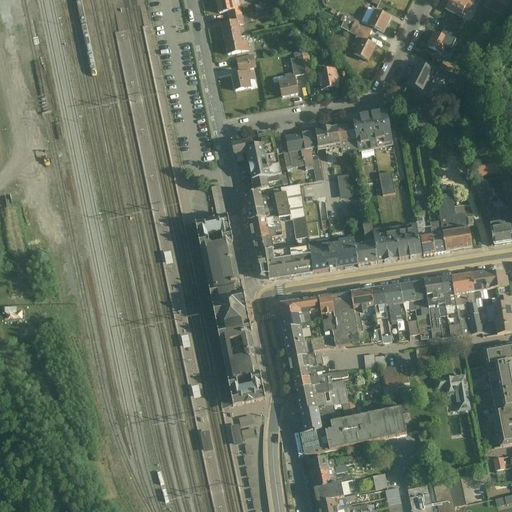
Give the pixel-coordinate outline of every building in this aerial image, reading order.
[(238,0),(222,0),(216,2),(219,17),(228,15),(229,21),(242,18),(238,0)] [(374,0),(371,6),(378,9),(381,4),(374,0)] [(456,0),(450,0),(444,13),(461,21),(464,14),(468,16),(474,5),(463,0),(462,0),(461,2),(456,0)] [(499,0),(488,0),(488,1),(511,13),(511,4),(504,0),(501,0),(501,1),(499,0)] [(511,13),(488,1),(483,9),(503,20),(505,17),(511,20),(511,13)] [(257,15),(274,12),(274,9),(267,10),(266,7),(262,8),(262,7),(255,8),(257,15)] [(344,26),(370,38),(374,31),(383,37),(392,21),(375,13),(374,14),(369,11),(361,26),(344,17),(340,24),(344,26)] [(274,12),(257,15),(258,21),(275,18),(274,12)] [(242,18),(229,21),(230,26),(221,27),(224,43),(242,39),(239,29),(244,28),(242,18)] [(370,38),(344,26),(341,31),(357,39),(353,47),(357,49),(353,57),(369,66),(377,50),(367,44),(370,38)] [(433,35),(426,50),(442,58),(446,51),(450,52),(455,42),(443,37),(442,39),(433,35)] [(242,39),(224,43),(228,59),(250,55),(248,45),(243,45),(242,39)] [(302,60),(301,55),(289,57),(293,76),(285,78),(285,79),(279,80),(280,86),(282,101),(299,98),(295,79),(305,77),(302,60)] [(238,67),(255,64),(254,58),(236,61),(238,67)] [(309,59),(302,60),(305,77),(313,77),(309,59)] [(255,64),(238,67),(239,74),(256,70),(255,64)] [(445,73),(457,79),(460,81),(463,75),(443,65),(440,71),(445,73)] [(419,67),(408,88),(423,96),(427,87),(431,89),(437,76),(419,67)] [(336,72),(318,75),(321,94),(339,91),(336,72)] [(457,79),(445,73),(442,79),(454,84),(457,79)] [(253,75),(232,79),(236,94),(251,91),(249,84),(255,83),(253,75)] [(421,109),(406,113),(409,129),(425,125),(421,109)] [(371,119),(368,119),(373,143),(379,142),(377,128),(389,126),(387,116),(380,117),(380,116),(371,118),(371,119)] [(373,143),(368,119),(358,121),(352,122),(356,142),(358,155),(375,152),(373,143)] [(379,142),(373,143),(375,152),(393,149),(389,126),(377,128),(379,142)] [(358,155),(356,142),(351,143),(348,129),(337,131),(341,157),(346,156),(355,154),(355,158),(359,157),(358,155)] [(337,131),(322,134),(325,154),(327,161),(342,159),(341,157),(337,131)] [(325,154),(322,134),(316,135),(319,155),(325,154)] [(314,135),(299,138),(304,165),(313,164),(311,153),(317,152),(314,135)] [(248,164),(278,158),(273,137),(258,139),(260,149),(254,151),(253,144),(233,148),(236,159),(247,156),(248,164)] [(299,138),(280,142),(281,144),(283,155),(287,173),(288,173),(305,169),(304,165),(299,138)] [(278,158),(248,164),(252,184),(282,178),(278,158)] [(499,160),(475,165),(480,182),(502,177),(499,160)] [(313,164),(314,173),(316,185),(323,184),(319,163),(313,164)] [(313,164),(304,165),(305,169),(306,174),(314,173),(313,164)] [(392,176),(379,178),(383,199),(396,197),(392,176)] [(282,178),(252,184),(254,194),(270,191),(268,186),(282,183),(283,189),(288,188),(285,177),(282,178)] [(357,179),(346,180),(347,203),(359,203),(357,179)] [(488,183),(475,186),(481,210),(488,217),(494,249),(511,246),(511,237),(511,230),(509,230),(507,230),(505,218),(504,218),(501,206),(491,208),(490,203),(492,203),(494,200),(493,194),(490,194),(488,183)] [(316,185),(300,188),(303,210),(327,207),(325,198),(323,186),(323,184),(316,185)] [(337,184),(323,186),(325,198),(340,196),(337,184)] [(303,210),(300,188),(274,193),(275,199),(285,197),(289,219),(291,224),(293,224),(305,222),(303,210)] [(247,208),(269,204),(268,199),(264,200),(263,195),(245,199),(247,208)] [(285,197),(275,199),(275,200),(276,203),(277,212),(279,221),(280,220),(289,219),(285,197)] [(442,225),(446,257),(472,252),(469,230),(473,230),(472,221),(467,222),(464,209),(454,211),(453,200),(446,201),(445,199),(443,199),(443,201),(438,202),(442,225)] [(269,204),(247,208),(248,217),(265,213),(271,212),(269,204)] [(265,213),(248,217),(250,225),(264,223),(273,222),(279,221),(277,212),(273,213),(273,211),(271,212),(265,213)] [(436,258),(431,230),(426,231),(423,217),(416,218),(415,218),(416,229),(419,242),(421,242),(424,260),(436,258)] [(225,222),(191,229),(211,319),(221,365),(231,408),(265,401),(246,314),(225,222)] [(264,223),(250,225),(252,235),(281,229),(281,226),(278,227),(277,225),(274,226),(273,222),(264,223)] [(446,257),(442,225),(430,226),(431,230),(436,258),(446,257)] [(378,267),(372,235),(371,226),(362,227),(366,248),(355,250),(358,270),(378,267)] [(281,229),(252,235),(254,246),(272,242),(272,241),(277,240),(276,235),(280,234),(279,232),(282,231),(281,229)] [(416,229),(405,230),(410,262),(422,260),(419,242),(416,229)] [(405,230),(388,233),(393,265),(410,262),(405,230)] [(306,231),(295,233),(296,243),(308,242),(306,231)] [(388,233),(372,235),(378,267),(393,265),(388,233)] [(272,242),(254,246),(255,251),(273,248),(272,242)] [(297,251),(289,251),(291,259),(294,280),(313,277),(310,256),(308,242),(296,243),(297,251)] [(273,248),(255,251),(257,258),(274,254),(273,248)] [(313,277),(358,270),(355,250),(310,256),(313,277)] [(274,254),(257,258),(259,271),(261,279),(263,279),(263,280),(269,279),(269,282),(273,281),(274,283),(276,283),(294,280),(291,259),(289,251),(274,254)] [(261,279),(259,271),(258,271),(260,281),(261,280),(261,281),(261,282),(262,282),(263,282),(264,283),(265,283),(266,283),(267,283),(268,283),(269,283),(269,284),(274,283),(273,281),(269,282),(269,279),(263,280),(263,279),(261,279)] [(490,294),(507,291),(503,272),(487,275),(490,294)] [(490,294),(487,275),(466,278),(469,297),(490,294)] [(458,299),(469,297),(466,278),(454,280),(458,299)] [(458,299),(454,280),(444,282),(447,301),(458,299)] [(437,303),(447,301),(444,282),(433,284),(437,303)] [(437,303),(433,284),(424,286),(427,304),(437,303)] [(411,307),(427,304),(424,286),(408,288),(411,307)] [(411,307),(408,288),(378,293),(381,312),(411,307)] [(368,315),(381,312),(378,293),(365,296),(368,315)] [(368,315),(365,296),(346,298),(350,318),(368,315)] [(335,321),(350,318),(346,298),(331,300),(335,321)] [(335,321),(331,300),(319,302),(321,314),(322,323),(335,321)] [(309,316),(321,314),(319,302),(282,308),(280,311),(281,320),(309,316)] [(511,307),(489,310),(491,324),(511,320),(511,307)] [(284,334),(311,329),(309,316),(281,320),(284,334)] [(493,339),(511,336),(511,320),(491,324),(493,339)] [(289,360),(321,354),(328,352),(322,323),(314,324),(315,328),(311,329),(284,334),(289,360)] [(482,372),(508,367),(505,351),(479,357),(482,372)] [(289,360),(292,376),(324,370),(321,354),(289,360)] [(372,359),(372,371),(393,371),(393,359),(372,359)] [(485,385),(511,379),(508,367),(482,372),(485,385)] [(294,385),(326,379),(324,370),(292,376),(294,385)] [(392,399),(407,399),(406,371),(391,372),(392,399)] [(294,385),(295,394),(341,385),(339,376),(326,379),(294,385)] [(450,417),(470,414),(463,379),(444,383),(450,417)] [(485,385),(487,394),(511,388),(511,384),(511,379),(485,385)] [(295,394),(300,416),(334,410),(345,408),(341,385),(295,394)] [(489,406),(511,400),(511,388),(487,394),(489,406)] [(511,400),(489,406),(492,418),(511,413),(511,400)] [(304,437),(326,433),(329,432),(326,418),(335,416),(334,410),(300,416),(304,437)] [(307,458),(406,438),(401,412),(330,427),(332,434),(326,435),(326,433),(304,437),(307,458)] [(498,448),(511,444),(511,413),(492,418),(498,448)] [(262,421),(248,422),(249,433),(263,431),(262,421)] [(251,444),(265,444),(265,434),(251,434),(251,444)] [(310,476),(330,472),(328,461),(308,465),(310,476)] [(502,476),(511,475),(511,463),(502,463),(502,476)] [(310,476),(312,484),(332,481),(330,472),(310,476)] [(313,494),(334,490),(332,481),(312,484),(313,494)] [(455,511),(450,484),(408,493),(412,511),(455,511)] [(313,494),(316,507),(336,503),(334,490),(313,494)] [(316,511),(337,511),(336,503),(316,507),(316,511)]
